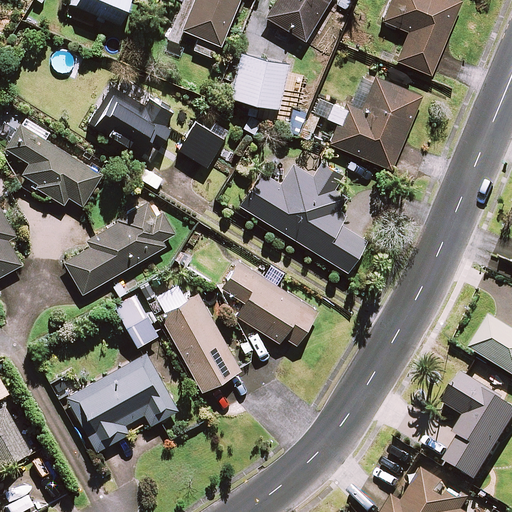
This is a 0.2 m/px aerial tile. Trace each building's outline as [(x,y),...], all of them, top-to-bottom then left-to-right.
[(71,0),(70,3),(95,14),(93,19),(104,24),(106,18),(119,23),(128,0),(71,0)] [(193,0),(182,29),(199,36),(193,50),(215,58),(238,0),(193,0)] [(328,0),(275,0),(265,16),(304,40),(328,0)] [(461,1),(459,0),(390,0),(381,21),(407,32),(396,60),(431,74),(461,1)] [(288,63),(241,53),(231,97),(278,108),(288,63)] [(422,95),(364,72),(348,110),(319,98),(314,112),(338,122),(329,143),(392,169),(422,95)] [(146,105),(113,84),(90,120),(140,152),(154,130),(165,138),(172,126),(165,122),(172,110),(151,97),(146,105)] [(320,116),(309,111),(297,136),(309,141),(320,116)] [(20,123),(5,148),(2,155),(19,185),(41,200),(52,202),(54,198),(64,204),(68,196),(83,205),(102,171),(20,123)] [(222,138),(195,123),(179,150),(206,165),(222,138)] [(333,186),(341,173),(322,161),(312,176),(294,165),(281,186),(260,173),(240,205),(347,271),(366,240),(340,224),(347,212),(340,208),(348,195),(333,186)] [(82,293),(165,245),(162,240),(171,234),(151,201),(87,238),(91,245),(63,261),(82,293)] [(13,231),(0,207),(0,275),(23,263),(7,235),(13,231)] [(263,278),(237,262),(221,287),(244,301),(236,314),(279,342),(283,336),(295,343),(316,310),(275,285),(283,273),(271,265),(263,278)] [(150,324),(155,321),(149,311),(144,314),(133,293),(114,303),(137,346),(156,336),(150,324)] [(241,369),(198,293),(160,315),(202,391),(241,369)] [(511,331),(491,318),(471,351),(511,375),(511,331)] [(177,409),(146,353),(67,396),(96,450),(127,433),(122,424),(144,412),(150,424),(177,409)] [(511,422),(511,407),(463,377),(445,405),(465,418),(454,435),(460,438),(445,462),(476,481),(511,422)] [(0,469),(27,455),(2,409),(0,410),(0,469)] [(451,487),(424,471),(403,504),(393,497),(383,511),(476,511),(478,510),(448,491),(451,487)]
